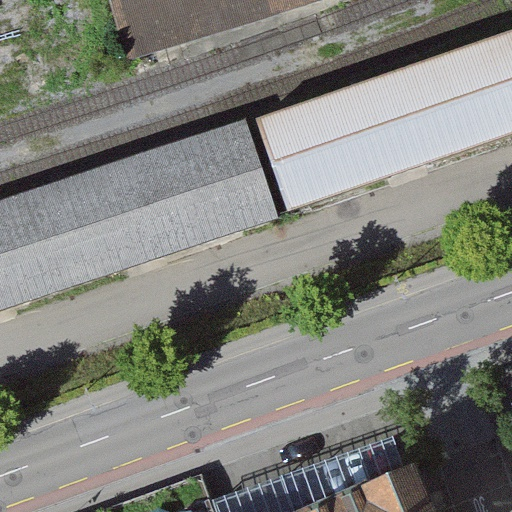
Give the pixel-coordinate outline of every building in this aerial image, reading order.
[(114,0),(124,30),(223,0),(114,0)] [(282,209),(511,130),(511,30),(251,119),(282,209)] [(0,306),(271,215),(237,117),(0,197),(0,306)] [(219,511),(339,511),(415,485),(398,440),(217,505),(219,511)] [(458,511),(445,477),(349,511),(458,511)]
